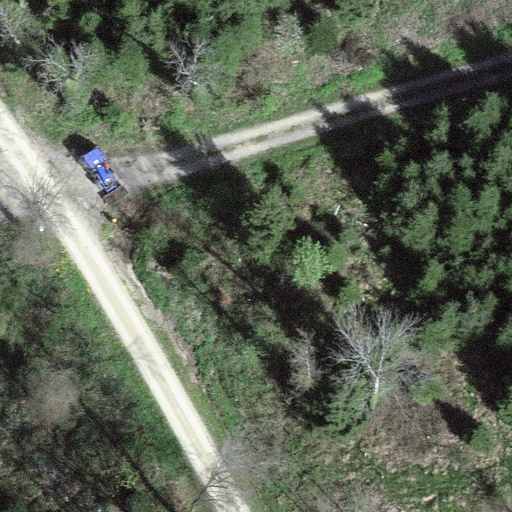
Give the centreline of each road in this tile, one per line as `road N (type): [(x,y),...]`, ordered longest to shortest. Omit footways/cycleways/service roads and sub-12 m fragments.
road 1 (track): [(511,38),(41,180)]
road 2 (track): [(0,120),(234,511)]
